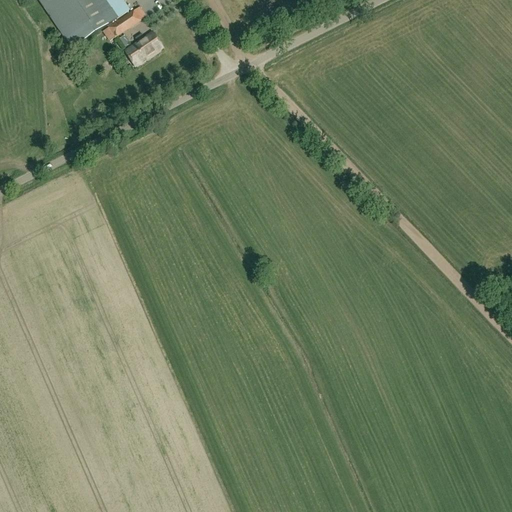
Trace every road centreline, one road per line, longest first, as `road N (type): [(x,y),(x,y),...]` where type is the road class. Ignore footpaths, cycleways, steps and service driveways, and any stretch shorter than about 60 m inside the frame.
road 1 (track): [(213,0),(250,65),(511,337)]
road 2 (unclassified): [(0,191),(380,0)]
